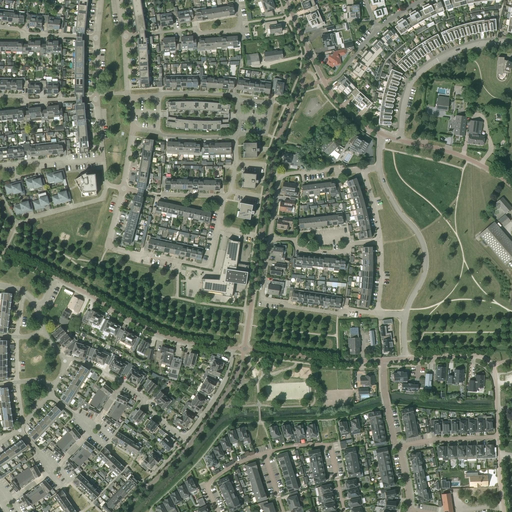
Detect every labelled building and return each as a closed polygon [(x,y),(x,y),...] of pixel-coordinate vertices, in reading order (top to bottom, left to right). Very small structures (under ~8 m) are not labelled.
[(313,0),(311,0),(301,4),(302,7),(303,7),(303,8),(304,10),(308,8),(309,9),(309,11),(317,8),(316,5),(315,5),(313,0)] [(434,5),(433,5),(437,14),(444,11),(441,2),(440,2),(439,0),(437,0),(436,1),(437,3),(434,5)] [(453,8),(450,0),(442,0),(443,1),(447,11),(453,8)] [(450,0),(453,8),(460,6),(458,0),(450,0)] [(275,7),(274,3),(263,7),(264,12),(263,13),(265,17),(264,17),(264,18),(274,16),(272,10),(274,9),(274,10),(275,10),(274,7),(275,7)] [(353,4),(353,3),(346,3),(346,13),(359,12),(359,9),(358,9),(358,8),(358,6),(353,6),(353,4)] [(234,14),(234,11),(235,11),(234,6),(233,6),(233,4),(227,5),(227,7),(229,15),(235,14),(234,14)] [(437,14),(433,5),(430,7),(428,4),(425,5),(431,17),(437,14)] [(385,5),(378,7),(378,10),(373,12),(374,15),(375,14),(376,16),(376,18),(388,14),(385,5)] [(431,17),(425,5),(422,7),(424,9),(420,11),(425,20),(431,17)] [(177,13),(177,11),(177,7),(173,8),(174,12),(175,18),(178,17),(179,23),(179,24),(185,23),(183,12),(177,13)] [(195,8),(192,9),(193,15),(196,15),(197,20),(196,20),(196,21),(202,20),(201,11),(200,9),(195,10),(195,8)] [(311,14),(306,15),(305,16),(308,22),(320,17),(317,11),(319,10),(317,8),(309,11),(310,13),(311,14)] [(189,11),(183,12),(185,23),(191,22),(191,21),(190,21),(190,18),(193,17),(193,15),(192,9),(188,9),(189,11)] [(425,20),(420,11),(419,11),(416,13),(415,11),(412,12),(419,24),(425,20)] [(19,12),(19,14),(18,23),(24,23),(23,23),(24,19),(27,20),(28,13),(24,13),(24,12),(19,12)] [(175,18),(174,12),(171,12),(171,14),(165,15),(167,25),(173,24),(172,18),(175,18)] [(359,12),(346,13),(347,23),(354,23),(354,19),(359,19),(359,12)] [(419,24),(412,12),(409,14),(411,16),(407,18),(407,19),(412,27),(419,24)] [(28,13),(27,20),(27,22),(30,23),(29,26),(35,27),(36,16),(31,15),(31,14),(28,13)] [(167,25),(165,15),(159,16),(159,14),(156,15),(157,21),(160,20),(161,26),(167,25)] [(36,16),(35,27),(41,28),(41,27),(42,21),(45,22),(45,15),(42,15),(42,17),(36,16)] [(45,15),(45,22),(48,22),(47,28),(53,29),(54,18),(48,17),(49,16),(45,15)] [(60,19),(54,18),(53,29),(59,30),(59,29),(60,23),(63,24),(63,17),(60,17),(60,19)] [(320,17),(308,22),(309,25),(310,24),(311,26),(312,28),(316,26),(317,29),(325,25),(324,22),(322,22),(320,17)] [(402,19),(399,20),(407,31),(412,27),(407,19),(404,21),(402,19)] [(407,31),(399,20),(397,22),(398,25),(395,27),(401,35),(407,31)] [(275,25),(275,21),(264,23),(265,29),(269,29),(270,34),(274,33),(274,35),(278,34),(278,33),(281,32),(280,25),(275,25)] [(483,21),(477,22),(478,31),(479,31),(479,33),(481,33),(482,33),(482,32),(485,32),(484,30),(483,21)] [(478,31),(477,22),(470,23),(473,32),(473,34),(473,35),(475,34),(476,34),(476,33),(479,33),(479,31),(478,31)] [(470,23),(464,24),(467,34),(468,35),(468,36),(469,35),(471,35),(470,34),(473,34),(473,32),(470,23)] [(144,24),(136,26),(136,29),(137,29),(137,30),(137,31),(139,31),(139,35),(144,34),(144,30),(145,30),(144,24)] [(464,24),(458,26),(461,35),(462,37),(462,38),(464,37),(465,36),(465,35),(468,35),(467,34),(464,24)] [(461,35),(458,26),(452,28),(456,37),(457,39),(458,39),(459,38),(459,37),(462,37),(461,35)] [(84,28),(76,27),(76,32),(77,33),(77,37),(83,37),(83,33),(84,33),(84,32),(84,31),(84,28)] [(456,37),(452,28),(446,30),(450,39),(451,41),(453,41),(454,40),(454,39),(457,39),(456,37)] [(385,32),(393,41),(399,37),(392,29),(389,32),(387,29),(385,32)] [(450,39),(446,30),(440,33),(445,43),(446,43),(446,44),(448,43),(449,42),(448,41),(451,41),(450,39)] [(326,41),(327,47),(338,45),(335,32),(321,35),(323,41),(326,41)] [(381,38),(381,39),(388,46),(393,41),(385,32),(382,34),(384,36),(381,38)] [(139,35),(140,39),(138,39),(138,40),(138,41),(138,45),(146,44),(146,39),(145,39),(144,34),(139,35)] [(438,34),(432,37),(436,46),(437,46),(437,47),(438,48),(439,47),(440,46),(440,45),(443,45),(438,34)] [(77,37),(76,41),(75,41),(75,47),(83,47),(83,44),(83,43),(83,41),(82,41),(83,37),(77,37)] [(181,44),(178,44),(178,50),(182,50),(182,49),(187,48),(187,37),(180,38),(181,38),(181,44)] [(196,40),(193,40),(192,37),(193,37),(187,37),(187,48),(193,48),(193,49),(196,49),(196,43),(196,40)] [(237,37),(231,37),(232,46),(232,49),(240,48),(240,41),(237,41),(237,37)] [(275,37),(269,38),(270,42),(272,41),(273,47),(284,45),(283,39),(276,40),(275,37)] [(436,46),(432,37),(426,40),(431,49),(431,48),(432,50),(433,51),(434,50),(435,49),(435,48),(437,47),(437,46),(436,46)] [(178,50),(178,44),(175,44),(174,38),(175,38),(169,39),(170,51),(176,51),(176,50),(178,50)] [(170,51),(169,39),(162,39),(163,39),(163,45),(160,45),(161,54),(164,54),(164,53),(170,52),(170,51)] [(198,51),(205,51),(204,39),(199,40),(199,42),(196,43),(196,49),(197,49),(197,51),(198,51)] [(376,39),(374,42),(383,51),(388,46),(381,39),(378,41),(376,39)] [(426,40),(421,44),(426,52),(427,53),(428,54),(429,53),(430,52),(430,51),(432,50),(431,48),(431,49),(426,40)] [(25,45),(25,54),(28,54),(28,52),(34,52),(34,41),(33,41),(29,41),(28,41),(28,42),(28,45),(25,45)] [(35,41),(34,41),(34,52),(40,52),(40,54),(43,54),(43,45),(40,45),(40,42),(39,42),(39,41),(35,41)] [(46,45),(43,45),(43,57),(45,57),(45,54),(46,54),(52,54),(52,53),(52,42),(51,42),(51,41),(47,41),(47,42),(46,42),(46,45)] [(53,42),(52,42),(52,53),(58,53),(58,54),(61,54),(61,45),(58,45),(58,42),(57,42),(57,41),(53,41),(53,42)] [(371,49),(370,49),(378,56),(383,51),(374,42),(371,44),(373,46),(371,49)] [(16,43),(16,51),(16,54),(22,54),(25,54),(25,45),(22,45),(22,43),(16,43)] [(421,44),(416,47),(421,55),(423,57),(424,56),(425,55),(425,54),(427,53),(426,52),(421,44)] [(274,52),(271,52),(272,55),(278,55),(278,52),(285,50),(284,45),(273,47),(274,52)] [(421,55),(416,47),(411,51),(416,58),(417,58),(418,60),(420,59),(421,58),(420,57),(423,57),(421,55)] [(256,53),(252,54),(253,66),(259,66),(258,61),(262,61),(261,48),(256,49),(256,53)] [(248,49),(243,50),(244,62),(247,62),(248,67),(253,66),(252,54),(249,54),(248,49)] [(329,61),(327,63),(333,67),(334,64),(339,63),(338,58),(340,56),(344,55),(346,52),(345,49),(334,52),(332,55),(329,55),(328,57),(329,61)] [(366,50),(363,53),(373,61),(378,56),(370,49),(368,52),(366,50)] [(411,51),(406,55),(412,62),(413,64),(414,64),(415,63),(416,62),(415,61),(418,60),(417,58),(416,58),(411,51)] [(361,60),(369,66),(373,61),(363,53),(361,55),(363,57),(361,60)] [(272,55),(271,58),(276,59),(275,64),(286,65),(286,66),(287,66),(287,60),(278,59),(278,55),(272,55)] [(412,62),(406,55),(401,59),(407,66),(408,66),(409,67),(409,68),(411,66),(411,65),(413,64),(412,62)] [(503,73),(503,70),(510,72),(511,65),(511,61),(508,60),(507,61),(504,60),(504,58),(499,57),(500,56),(499,56),(499,57),(498,57),(497,73),(503,73)] [(407,66),(401,59),(396,63),(404,72),(405,71),(405,72),(406,70),(407,69),(406,69),(409,67),(408,66),(407,66)] [(369,66),(361,60),(360,61),(358,63),(356,62),(354,65),(364,72),(369,66)] [(272,69),(272,72),(278,73),(278,70),(285,71),(286,65),(275,64),(275,69),(272,69)] [(364,72),(354,65),(352,67),(354,69),(352,72),(354,74),(357,76),(360,78),(364,72)] [(401,77),(400,76),(402,74),(391,69),(389,75),(398,79),(400,79),(400,80),(401,78),(401,77)] [(389,75),(387,81),(396,84),(398,85),(399,83),(399,82),(398,82),(400,79),(398,79),(389,75)] [(341,83),(338,86),(337,87),(342,92),(351,83),(344,76),(339,81),(341,83)] [(228,80),(228,89),(234,89),(233,89),(234,84),(236,84),(236,78),(229,77),(228,80)] [(25,87),(25,81),(25,78),(21,78),(16,78),(16,89),(22,90),(22,89),(22,87),(25,87)] [(283,95),(284,87),(283,88),(283,83),(280,83),(280,79),(274,78),(272,88),(275,88),(274,94),(283,95)] [(51,93),(52,93),(52,82),(52,80),(46,80),(46,81),(43,81),(43,87),(46,87),(46,93),(47,93),(47,94),(51,94),(51,93)] [(25,81),(25,87),(28,87),(28,93),(29,93),(33,93),(34,93),(34,82),(28,82),(28,81),(25,81)] [(34,82),(34,93),(35,93),(39,94),(39,93),(40,93),(40,87),(43,87),(43,81),(40,81),(40,82),(34,82)] [(58,82),(52,82),(52,93),(53,93),(53,94),(57,94),(57,93),(58,93),(58,87),(61,87),(61,81),(58,81),(58,82)] [(396,84),(387,81),(385,87),(394,90),(396,90),(397,90),(397,89),(397,88),(396,87),(398,85),(396,84)] [(351,83),(342,92),(344,94),(346,95),(347,96),(350,93),(351,94),(352,95),(358,90),(351,83)] [(385,87),(383,93),(393,96),(393,95),(395,96),(396,94),(396,93),(394,93),(396,90),(394,90),(385,87)] [(83,90),(75,90),(75,96),(76,96),(76,100),(82,100),(82,96),(83,96),(83,94),(83,93),(83,90)] [(355,97),(352,101),(351,101),(356,106),(365,96),(358,90),(352,95),(354,97),(355,97)] [(383,93),(382,99),(391,101),(393,102),(394,102),(394,100),(394,99),(393,98),(395,96),(393,95),(393,96),(383,93)] [(365,96),(356,106),(358,108),(359,107),(359,108),(361,110),(364,106),(367,109),(372,103),(365,96)] [(449,100),(438,98),(437,109),(448,110),(449,100)] [(72,105),(72,110),(76,110),(84,109),(84,106),(83,106),(83,105),(83,104),(82,104),(82,100),(76,100),(77,104),(72,105)] [(47,110),(44,110),(44,113),(45,120),(54,119),(53,117),(52,106),(52,107),(52,106),(47,107),(48,107),(46,107),(47,107),(47,110)] [(62,108),(58,109),(58,106),(59,106),(57,106),(53,106),(52,106),(53,117),(59,117),(59,118),(63,118),(62,108)] [(35,108),(34,108),(36,119),(36,121),(45,120),(44,113),(44,110),(41,110),(40,108),(41,108),(39,108),(39,107),(35,108)] [(26,111),(26,115),(27,122),(36,121),(36,119),(34,108),(30,108),(30,109),(28,109),(29,109),(29,111),(26,111)] [(23,109),(17,110),(18,118),(18,122),(23,121),(24,122),(27,122),(26,115),(23,116),(22,110),(23,110),(23,109)] [(464,133),(465,128),(466,117),(456,116),(454,134),(464,136),(464,133)] [(389,119),(379,118),(379,125),(389,129),(390,125),(391,125),(391,123),(391,122),(390,122),(391,119),(389,119)] [(470,121),(469,129),(468,134),(481,136),(482,122),(470,121)] [(481,136),(468,134),(467,143),(483,145),(484,136),(481,136)] [(352,144),(352,145),(349,149),(354,152),(357,148),(363,152),(367,144),(361,140),(361,139),(357,137),(356,137),(353,135),(349,142),(352,144)] [(327,156),(339,145),(331,137),(320,148),(327,156)] [(57,145),(57,153),(63,153),(63,152),(62,147),(65,146),(65,140),(62,140),(61,141),(59,141),(57,143),(57,145)] [(29,144),(29,143),(29,142),(26,142),(26,144),(27,154),(30,154),(30,156),(36,155),(35,144),(29,144)] [(256,152),(259,152),(259,149),(258,149),(258,143),(256,143),(243,143),(244,143),(245,149),(243,149),(245,149),(245,151),(243,151),(243,152),(245,152),(245,157),(243,157),(243,158),(257,157),(256,152)] [(23,145),(17,146),(19,157),(24,156),(24,154),(27,154),(26,144),(23,144),(23,145)] [(339,145),(331,153),(337,159),(343,148),(339,145)] [(298,166),(301,163),(297,159),(296,159),(295,159),(296,155),(292,155),(291,154),(290,155),(288,155),(288,154),(284,153),(284,156),(282,156),(282,158),(283,159),(283,161),(287,162),(287,163),(289,163),(290,162),(291,162),(293,163),(293,165),(298,166)] [(65,178),(64,176),(61,177),(61,173),(55,175),(55,173),(47,175),(49,182),(55,181),(55,183),(63,181),(62,179),(65,178)] [(81,176),(74,180),(81,193),(96,192),(94,175),(86,176),(85,177),(84,174),(85,174),(85,173),(81,176)] [(243,173),(244,173),(244,179),(242,179),(244,179),(244,182),(242,181),(242,182),(243,182),(243,187),(241,187),(241,188),(255,189),(255,185),(255,184),(255,183),(258,183),(258,180),(257,180),(257,174),(256,174),(243,173)] [(165,187),(165,188),(171,188),(171,177),(165,177),(165,176),(162,176),(162,187),(165,187)] [(214,181),(214,190),(220,190),(220,189),(219,189),(219,184),(223,184),(223,177),(220,177),(219,178),(214,178),(214,181)] [(43,179),(40,180),(40,179),(35,180),(34,178),(26,181),(28,188),(34,186),(34,188),(42,186),(42,185),(44,185),(43,179)] [(349,187),(358,184),(356,179),(356,178),(352,180),(352,178),(346,180),(347,182),(349,187)] [(137,188),(138,188),(137,192),(142,193),(143,189),(148,189),(149,184),(146,183),(137,182),(137,185),(137,186),(137,188)] [(13,192),(14,194),(20,192),(21,195),(25,194),(22,183),(14,186),(13,184),(5,186),(7,194),(13,192)] [(286,191),(286,194),(286,195),(296,196),(297,190),(294,189),(295,184),(283,183),(282,191),(286,191)] [(358,184),(349,187),(349,188),(351,192),(351,193),(360,190),(358,184)] [(361,196),(360,190),(351,193),(352,198),(353,198),(361,196)] [(53,197),(55,204),(63,202),(62,200),(68,199),(66,192),(58,194),(59,195),(53,197)] [(137,192),(136,195),(135,195),(135,197),(135,198),(134,197),(133,201),(141,203),(143,197),(142,197),(142,193),(137,192)] [(361,196),(353,198),(353,199),(354,203),(354,204),(363,201),(361,196)] [(49,204),(47,197),(39,199),(40,200),(34,202),(36,209),(44,207),(43,206),(49,204)] [(506,214),(511,208),(502,197),(496,203),(497,203),(495,205),(498,209),(500,207),(506,214)] [(285,200),(284,203),(280,203),(279,210),(290,212),(291,207),(293,207),(294,201),(285,200)] [(365,207),(363,201),(354,204),(355,209),(356,209),(356,210),(365,207)] [(32,208),(30,203),(28,203),(28,202),(20,204),(21,206),(15,207),(15,209),(14,209),(16,213),(17,215),(25,212),(24,211),(30,209),(29,208),(32,208)] [(161,211),(163,203),(157,202),(156,208),(153,207),(152,213),(155,214),(155,213),(161,214),(161,211)] [(253,214),(254,211),(253,211),(254,205),(252,205),(239,203),(241,203),(240,209),(238,209),(240,209),(239,211),(238,211),(239,212),(238,217),(237,217),(250,220),(251,215),(250,215),(251,214),(253,214)] [(139,213),(131,211),(130,214),(130,216),(137,218),(140,219),(141,214),(139,213)] [(355,221),(358,221),(367,219),(366,213),(357,215),(354,216),(355,221)] [(505,215),(498,220),(504,227),(510,221),(505,215)] [(282,217),(282,221),(278,220),(277,228),(287,229),(287,225),(288,224),(292,225),(293,219),(282,217)] [(511,262),(511,242),(494,222),(479,235),(505,265),(508,263),(510,264),(511,262)] [(370,231),(360,232),(361,233),(360,233),(361,237),(362,240),(368,239),(367,237),(371,237),(371,236),(370,231)] [(133,234),(125,232),(124,235),(124,237),(134,240),(136,235),(133,234)] [(153,249),(155,241),(149,240),(150,236),(147,235),(146,241),(149,242),(148,247),(147,247),(147,248),(153,249)] [(134,240),(124,237),(123,239),(123,240),(123,241),(123,242),(123,243),(123,244),(124,244),(125,245),(125,246),(126,246),(127,246),(132,248),(134,240)] [(234,283),(246,285),(248,268),(236,266),(240,242),(233,241),(233,240),(229,239),(228,239),(219,280),(201,279),(202,279),(202,283),(201,290),(222,293),(222,295),(232,297),(234,283)] [(285,250),(286,246),(274,246),(274,247),(273,255),(276,255),(275,260),(284,261),(285,255),(282,254),(282,250),(285,250)] [(363,254),(372,253),(372,248),(372,247),(368,247),(368,246),(362,246),(362,248),(362,253),(363,253),(363,254)] [(301,268),(301,265),(302,256),(296,256),(296,259),(293,258),(293,267),(294,267),(301,268)] [(346,260),(340,260),(339,268),(344,269),(344,270),(348,270),(348,264),(345,264),(345,261),(346,261),(346,260)] [(275,263),(274,267),(271,266),(270,270),(270,274),(280,276),(281,271),(284,271),(285,265),(275,263)] [(272,294),(278,295),(279,289),(283,290),(284,283),(274,281),(274,285),(268,285),(267,293),(268,294),(269,295),(271,295),(272,294)] [(290,289),(289,290),(288,296),(292,297),(291,300),(291,301),(297,301),(298,290),(293,290),(293,288),(290,287),(290,289)] [(335,299),(335,298),(334,307),(340,308),(340,307),(340,304),(343,304),(344,298),(341,298),(341,297),(336,296),(335,299)] [(77,313),(83,301),(73,297),(68,308),(77,313)] [(360,300),(358,300),(357,307),(365,308),(365,307),(368,307),(369,307),(369,302),(369,301),(360,300)] [(10,307),(0,305),(0,312),(9,313),(9,310),(11,310),(11,307),(10,307)] [(58,323),(66,327),(69,320),(67,319),(70,313),(64,310),(58,323)] [(92,323),(97,313),(94,311),(93,311),(91,310),(90,312),(87,311),(82,321),(86,323),(88,322),(89,321),(92,323)] [(92,323),(91,326),(99,330),(101,327),(105,320),(102,318),(103,316),(101,315),(101,314),(97,313),(92,323)] [(101,327),(99,330),(100,330),(102,332),(102,334),(108,336),(107,336),(108,336),(109,333),(114,323),(111,321),(110,322),(108,321),(105,320),(101,327)] [(118,325),(114,323),(109,333),(118,337),(122,330),(119,329),(120,327),(118,326),(118,325)] [(7,326),(0,324),(0,331),(4,332),(7,332),(7,328),(9,328),(9,326),(7,326)] [(382,349),(383,353),(387,352),(387,351),(392,351),(391,347),(392,347),(392,340),(390,341),(389,335),(385,335),(384,326),(380,327),(381,337),(382,336),(383,340),(383,343),(383,345),(384,348),(382,349)] [(61,340),(67,335),(60,327),(56,331),(55,331),(53,332),(53,333),(52,334),(53,335),(53,336),(54,338),(55,337),(57,339),(59,338),(61,340)] [(350,348),(350,354),(359,354),(359,347),(360,347),(360,338),(358,338),(358,328),(349,328),(350,338),(348,338),(348,348),(350,348)] [(124,331),(122,330),(118,337),(121,339),(120,340),(126,344),(131,334),(128,332),(127,332),(125,331),(124,331)] [(131,334),(126,344),(131,346),(130,348),(130,349),(133,351),(139,341),(136,339),(137,337),(135,336),(134,335),(131,334)] [(61,340),(59,342),(60,342),(59,343),(61,345),(62,345),(64,347),(65,346),(67,348),(73,342),(74,342),(76,340),(73,336),(71,337),(70,338),(67,335),(61,340)] [(150,360),(153,350),(150,349),(147,348),(150,343),(143,340),(140,345),(139,346),(138,347),(138,348),(138,349),(137,350),(144,354),(148,356),(147,359),(150,360)] [(73,342),(67,348),(68,349),(73,351),(72,353),(75,354),(79,356),(82,345),(76,343),(74,342),(73,342)] [(82,345),(79,356),(82,357),(83,356),(86,357),(86,355),(89,356),(92,348),(82,345)] [(162,346),(162,347),(160,353),(162,353),(160,360),(161,360),(161,363),(166,365),(167,360),(166,360),(169,348),(162,346)] [(102,353),(92,348),(89,356),(92,357),(91,359),(93,360),(93,361),(97,363),(102,353)] [(174,350),(169,348),(166,360),(167,360),(166,365),(169,366),(170,362),(171,357),(173,358),(174,352),(173,352),(174,350)] [(111,357),(102,353),(97,363),(100,364),(101,364),(103,365),(104,363),(107,364),(111,357)] [(197,359),(197,356),(197,355),(196,354),(196,353),(193,353),(192,354),(190,353),(189,355),(186,354),(183,365),(188,367),(190,365),(190,364),(194,365),(196,359),(197,359)] [(112,354),(111,357),(107,364),(110,366),(109,368),(111,369),(111,370),(114,372),(120,362),(116,360),(117,358),(117,357),(112,354)] [(210,360),(211,361),(210,362),(209,364),(210,365),(211,366),(222,370),(223,367),(222,366),(223,363),(221,362),(225,355),(222,355),(221,359),(212,355),(210,360)] [(120,362),(114,372),(118,373),(121,374),(122,372),(124,374),(130,364),(126,361),(124,362),(123,364),(120,362)] [(172,362),(169,372),(167,378),(177,381),(178,375),(181,364),(180,364),(181,364),(172,362)] [(135,367),(130,364),(124,374),(127,375),(126,377),(128,379),(128,380),(131,382),(137,372),(134,370),(135,369),(135,367)] [(80,369),(79,372),(78,372),(87,377),(92,369),(85,366),(84,368),(80,365),(79,368),(80,369)] [(206,369),(204,373),(215,378),(216,375),(218,376),(219,374),(220,374),(222,370),(211,366),(210,369),(208,369),(206,369)] [(437,374),(436,374),(435,378),(445,379),(445,367),(440,367),(437,367),(437,374)] [(463,378),(462,378),(462,374),(463,374),(463,370),(460,370),(455,370),(454,376),(448,376),(448,383),(454,383),(454,382),(458,382),(458,383),(462,383),(462,382),(463,382),(463,378)] [(77,374),(75,377),(83,382),(87,377),(78,372),(79,372),(77,371),(76,373),(77,374)] [(403,382),(407,382),(407,381),(408,380),(408,374),(407,374),(407,373),(403,373),(402,371),(403,371),(397,372),(397,373),(393,373),(393,374),(392,374),(392,381),(394,381),(394,382),(403,382)] [(141,374),(137,372),(131,382),(134,384),(135,383),(137,385),(139,383),(141,385),(148,375),(143,372),(141,373),(141,374)] [(215,378),(204,373),(202,377),(204,379),(205,380),(203,383),(213,389),(215,385),(214,385),(215,382),(214,381),(215,378)] [(366,385),(374,385),(374,375),(366,376),(366,377),(360,378),(360,384),(366,384),(366,385)] [(484,376),(476,375),(475,381),(470,381),(469,391),(476,392),(476,387),(483,388),(484,376)] [(74,379),(72,382),(72,383),(80,388),(83,382),(75,377),(74,376),(72,378),(74,379)] [(153,390),(156,386),(148,379),(143,386),(145,388),(144,389),(146,391),(146,392),(148,393),(149,393),(150,394),(150,393),(151,393),(153,391),(153,390)] [(70,385),(68,388),(77,393),(80,388),(72,383),(72,382),(70,381),(69,384),(70,385)] [(407,382),(403,382),(403,384),(402,384),(401,390),(408,390),(408,391),(407,391),(411,391),(418,391),(418,385),(411,385),(411,384),(412,384),(408,384),(407,384),(407,382)] [(213,389),(203,383),(198,392),(205,396),(207,393),(209,394),(210,392),(211,392),(213,389)] [(99,386),(97,388),(99,389),(100,390),(101,389),(108,395),(112,390),(105,384),(101,388),(99,386)] [(0,395),(8,395),(8,394),(7,391),(9,391),(9,388),(5,388),(4,387),(0,387),(0,395)] [(67,390),(65,393),(73,398),(77,393),(68,388),(67,387),(65,389),(67,390)] [(158,405),(166,396),(163,394),(163,393),(164,390),(160,387),(152,396),(155,398),(153,400),(156,401),(155,402),(158,405)] [(99,389),(96,394),(105,400),(108,395),(101,389),(100,390),(99,389)] [(65,393),(64,392),(63,392),(62,394),(64,395),(61,399),(63,400),(62,402),(68,407),(73,398),(65,393)] [(205,396),(198,392),(193,400),(202,406),(204,403),(204,402),(205,400),(204,399),(205,396)] [(96,394),(92,399),(102,405),(105,400),(96,394)] [(117,401),(117,400),(125,405),(126,406),(126,407),(127,408),(129,405),(126,404),(128,399),(119,395),(117,401)] [(169,399),(166,396),(158,405),(161,407),(162,407),(164,409),(165,407),(168,409),(175,400),(172,397),(169,398),(169,399)] [(92,399),(89,404),(89,405),(90,406),(98,410),(102,405),(92,399)] [(9,401),(0,402),(0,407),(0,408),(10,407),(9,403),(11,403),(11,400),(9,401)] [(117,400),(117,401),(114,406),(123,412),(126,407),(126,406),(125,405),(117,400)] [(202,406),(193,400),(190,403),(189,402),(187,402),(184,406),(194,413),(196,410),(197,412),(199,409),(200,409),(202,406)] [(88,403),(87,405),(89,407),(87,412),(96,416),(99,410),(98,410),(90,406),(89,405),(89,404),(88,403)] [(51,411),(58,418),(65,411),(59,406),(57,408),(55,406),(53,409),(51,408),(49,410),(51,411)] [(114,406),(111,411),(120,416),(123,412),(114,406)] [(194,413),(184,406),(182,410),(183,412),(184,413),(181,416),(191,422),(193,419),(192,419),(194,416),(192,415),(194,413)] [(11,407),(10,407),(0,408),(1,415),(11,413),(10,410),(12,409),(11,407)] [(144,415),(145,414),(144,413),(144,412),(142,411),(141,411),(139,409),(138,411),(135,409),(128,418),(132,421),(134,421),(135,420),(138,422),(142,417),(143,418),(145,416),(144,415)] [(51,411),(48,414),(47,413),(45,415),(46,416),(47,416),(54,422),(58,418),(51,411)] [(111,411),(107,416),(114,422),(115,421),(116,422),(117,421),(120,416),(111,411)] [(11,413),(1,415),(2,421),(11,419),(11,416),(13,416),(12,413),(11,413)] [(416,413),(415,413),(403,416),(404,421),(415,419),(415,416),(416,416),(416,413)] [(483,419),(483,423),(486,423),(486,431),(492,431),(492,426),(493,426),(493,423),(492,423),(491,416),(486,416),(486,415),(482,415),(483,419)] [(47,416),(46,416),(44,418),(43,417),(41,419),(42,420),(49,427),(54,422),(47,416)] [(107,416),(103,420),(111,426),(114,423),(117,424),(118,422),(117,421),(116,422),(115,421),(114,422),(107,416)] [(179,419),(178,419),(176,418),(173,423),(182,429),(184,427),(186,428),(188,425),(189,426),(191,422),(181,416),(179,419)] [(469,432),(475,432),(474,424),(474,419),(468,419),(468,418),(465,418),(465,420),(465,424),(466,424),(469,424),(469,432)] [(483,423),(483,419),(477,419),(477,418),(474,418),(474,419),(474,424),(477,424),(478,431),(483,431),(483,423)] [(11,419),(2,421),(3,431),(11,430),(10,426),(12,426),(12,422),(14,422),(13,419),(11,419)] [(148,432),(150,430),(154,433),(158,428),(156,426),(158,424),(155,421),(154,422),(151,420),(150,421),(147,419),(143,424),(146,426),(144,428),(148,432)] [(353,419),(354,420),(351,421),(352,428),(350,429),(351,435),(360,433),(359,427),(360,426),(359,423),(358,423),(357,419),(353,419)] [(451,425),(452,433),(457,432),(457,425),(457,419),(448,419),(448,420),(448,425),(451,425)] [(460,425),(460,432),(466,432),(466,424),(465,424),(465,420),(460,420),(460,419),(457,419),(457,425),(460,425)] [(42,420),(40,423),(38,422),(36,424),(38,425),(45,432),(49,427),(42,420)] [(439,420),(430,420),(431,426),(434,426),(434,434),(440,433),(440,426),(439,420)] [(442,420),(439,420),(440,426),(443,426),(443,433),(449,433),(448,425),(448,420),(442,421),(442,420)] [(348,434),(346,422),(343,422),(339,422),(340,427),(339,427),(339,430),(340,430),(341,435),(348,434)] [(309,433),(306,434),(306,436),(309,436),(309,438),(316,437),(315,429),(314,424),(310,425),(307,426),(309,433)] [(38,425),(35,427),(34,426),(32,428),(33,429),(34,429),(41,436),(45,432),(38,425)] [(291,435),(294,435),(293,431),(290,432),(289,425),(286,426),(286,425),(282,426),(285,438),(291,436),(291,435)] [(298,427),(295,427),(297,434),(294,435),(295,438),(298,437),(298,439),(305,438),(302,425),(298,426),(298,427)] [(272,435),(273,441),(282,438),(281,432),(278,433),(276,426),(273,427),(273,426),(269,427),(270,432),(271,435),(272,435)] [(241,427),(237,429),(241,442),(247,441),(248,443),(251,442),(248,434),(246,435),(245,431),(244,431),(243,428),(241,428),(241,427)] [(68,429),(66,431),(67,432),(68,432),(69,433),(70,432),(76,439),(75,439),(76,440),(80,436),(74,428),(70,432),(68,429)] [(34,429),(33,429),(31,432),(30,431),(28,433),(31,436),(29,438),(34,443),(41,436),(34,429)] [(230,432),(228,433),(232,444),(238,442),(234,430),(230,431),(230,432)] [(68,432),(67,432),(63,436),(71,444),(75,439),(76,439),(70,432),(69,433),(68,432)] [(117,443),(122,435),(117,432),(112,440),(117,444),(117,443)] [(165,438),(159,443),(169,452),(172,448),(171,447),(173,445),(171,443),(174,440),(165,433),(163,436),(165,438)] [(127,438),(122,435),(117,443),(119,444),(121,446),(127,438)] [(71,444),(63,436),(59,441),(67,448),(71,444)] [(228,449),(229,451),(231,450),(226,437),(222,439),(223,439),(220,440),(224,450),(228,449)] [(131,441),(127,438),(121,446),(124,448),(124,447),(126,448),(131,441)] [(19,442),(16,444),(22,452),(30,447),(25,441),(23,442),(21,439),(18,441),(19,442)] [(59,441),(55,445),(56,446),(55,447),(63,453),(63,452),(67,448),(59,441)] [(136,444),(131,441),(126,448),(128,450),(131,452),(136,444)] [(92,456),(94,454),(91,451),(94,448),(87,442),(83,447),(91,452),(90,453),(91,454),(92,456)] [(136,444),(131,452),(133,454),(134,453),(136,454),(138,451),(140,452),(142,448),(141,447),(142,445),(141,445),(141,444),(138,442),(138,443),(137,442),(136,444)] [(14,446),(11,448),(17,456),(22,452),(16,444),(15,443),(13,444),(14,446)] [(54,444),(52,445),(55,448),(52,452),(60,458),(63,453),(63,452),(63,453),(55,447),(56,446),(55,445),(54,444)] [(466,446),(466,453),(467,459),(476,459),(476,453),(473,453),(473,445),(469,445),(469,446),(466,446)] [(476,446),(476,453),(476,459),(486,458),(486,452),(482,452),(482,445),(478,445),(478,446),(476,446)] [(486,446),(486,452),(486,458),(496,458),(496,452),(492,452),(492,445),(488,445),(488,446),(486,446)] [(9,449),(6,451),(6,452),(12,459),(17,456),(11,448),(10,446),(8,448),(9,449)] [(221,458),(222,460),(225,459),(219,446),(215,447),(216,448),(214,449),(218,459),(221,458)] [(448,460),(448,454),(445,454),(444,446),(440,446),(440,447),(438,447),(438,451),(437,451),(437,454),(438,454),(438,457),(442,457),(442,461),(448,461),(448,460)] [(457,459),(457,453),(454,453),(454,446),(450,446),(450,447),(447,447),(448,454),(448,460),(457,459)] [(467,459),(466,453),(463,453),(463,446),(459,446),(459,447),(457,447),(457,453),(457,459),(467,459)] [(83,447),(79,451),(87,459),(91,454),(90,453),(91,452),(83,447)] [(358,450),(357,447),(344,450),(344,451),(344,455),(345,454),(345,455),(355,453),(355,454),(356,453),(356,450),(358,450)] [(105,448),(98,455),(96,457),(100,461),(108,453),(109,453),(109,452),(105,448)] [(4,453),(1,455),(6,463),(12,459),(6,452),(6,451),(5,450),(3,451),(4,453)] [(147,457),(156,465),(158,462),(158,461),(160,459),(158,458),(160,455),(154,450),(147,457)] [(87,459),(79,451),(75,455),(83,463),(87,459)] [(279,461),(280,461),(289,458),(287,452),(277,455),(279,461)] [(420,452),(416,453),(416,452),(413,453),(413,454),(410,454),(411,461),(412,460),(421,458),(420,452)] [(108,453),(100,461),(104,465),(106,463),(113,456),(110,454),(109,453),(108,453)] [(209,456),(207,458),(208,459),(207,460),(209,464),(210,463),(211,466),(217,464),(212,454),(209,456)] [(75,455),(71,460),(77,467),(78,468),(79,467),(83,463),(75,455)] [(115,458),(113,456),(106,463),(110,467),(116,460),(115,459),(115,458)] [(156,465),(147,457),(141,465),(147,470),(149,468),(150,469),(152,467),(153,468),(156,465)] [(289,458),(280,461),(281,466),(291,463),(289,458)] [(423,458),(421,458),(412,460),(413,466),(424,464),(423,458)] [(71,460),(66,463),(72,471),(76,468),(78,470),(80,468),(79,467),(78,468),(77,467),(71,460)] [(118,462),(116,460),(110,467),(114,470),(120,463),(118,461),(118,462)] [(246,471),(256,468),(257,468),(255,462),(245,466),(246,471)] [(114,470),(112,472),(116,476),(124,468),(122,466),(123,466),(120,463),(114,470)] [(291,463),(281,466),(283,471),(292,468),(291,463)] [(424,464),(413,466),(414,472),(424,470),(425,470),(424,464)] [(29,465),(27,467),(28,468),(29,468),(30,469),(30,468),(35,477),(40,474),(36,466),(31,468),(29,465)] [(28,468),(24,471),(30,480),(35,477),(30,468),(30,469),(29,468),(28,468)] [(256,468),(246,471),(248,476),(258,473),(256,468)] [(294,473),(292,468),(283,471),(284,476),(294,473)] [(24,471),(19,475),(25,484),(30,480),(24,471)] [(478,472),(466,473),(466,477),(473,477),(474,486),(480,486),(480,485),(487,485),(486,476),(478,476),(478,472)] [(294,473),(284,476),(286,481),(296,478),(294,473)] [(78,485),(84,478),(80,474),(73,481),(77,486),(78,485)] [(19,475),(14,478),(13,479),(14,480),(20,487),(25,484),(19,475)] [(135,486),(134,486),(135,486),(139,482),(135,478),(135,477),(133,476),(132,476),(132,475),(128,479),(128,480),(135,486)] [(391,475),(381,477),(382,480),(379,480),(380,483),(383,482),(393,480),(391,475)] [(84,478),(78,485),(79,486),(79,487),(81,489),(90,480),(86,476),(84,478)] [(220,486),(231,481),(228,476),(218,481),(218,482),(217,483),(219,486),(219,485),(220,486)] [(324,476),(314,478),(313,478),(313,481),(312,482),(312,484),(325,482),(325,480),(326,480),(325,477),(324,477),(324,476)] [(13,477),(11,478),(13,481),(9,484),(16,491),(20,487),(14,480),(13,479),(14,478),(13,477)] [(286,481),(288,486),(297,483),(296,478),(286,481)] [(190,493),(198,489),(197,485),(195,486),(194,482),(193,483),(191,479),(189,480),(185,481),(190,493)] [(94,484),(90,480),(81,489),(84,491),(86,492),(94,484)] [(128,480),(124,483),(131,490),(134,486),(135,486),(128,480)] [(354,490),(359,489),(361,488),(360,483),(357,483),(356,480),(346,482),(346,484),(345,484),(346,488),(353,487),(354,490)] [(393,480),(383,482),(384,489),(391,488),(390,486),(394,485),(393,484),(394,484),(393,481),(393,480)] [(48,496),(50,494),(48,492),(52,488),(45,481),(41,485),(47,492),(47,493),(48,494),(47,494),(48,496)] [(231,481),(220,486),(222,492),(232,487),(231,484),(233,483),(232,481),(231,481)] [(427,481),(426,482),(416,484),(417,490),(428,488),(427,481)] [(131,490),(124,483),(120,487),(127,494),(131,490)] [(297,483),(288,486),(287,486),(289,492),(299,488),(297,483)] [(97,487),(94,484),(86,492),(87,494),(89,496),(98,487),(97,487)] [(41,485),(36,489),(42,498),(47,494),(48,494),(47,493),(47,492),(41,485)] [(178,488),(183,499),(189,497),(183,485),(180,486),(180,487),(178,488)] [(321,496),(326,495),(325,492),(332,491),(332,487),(331,487),(330,485),(317,487),(319,497),(321,496)] [(98,487),(97,487),(98,487),(89,496),(91,498),(92,498),(94,500),(102,491),(98,487)] [(127,494),(120,487),(117,491),(123,498),(127,494)] [(233,490),(232,487),(222,492),(224,497),(236,491),(235,489),(233,490)] [(264,493),(262,488),(253,491),(254,496),(264,493)] [(391,488),(384,489),(380,490),(381,493),(383,493),(385,499),(392,498),(393,497),(396,496),(395,494),(396,494),(395,490),(391,491),(391,488)] [(429,494),(428,488),(417,490),(418,495),(418,496),(429,494)] [(36,489),(31,492),(37,501),(42,498),(36,489)] [(356,499),(361,498),(361,495),(360,495),(359,489),(354,490),(348,491),(348,493),(347,493),(348,497),(355,496),(356,499)] [(65,496),(62,491),(54,497),(57,501),(65,496)] [(123,498),(117,491),(113,495),(120,501),(123,498)] [(237,493),(236,491),(224,497),(226,501),(237,497),(236,494),(237,493)] [(299,497),(297,491),(291,493),(292,497),(287,498),(287,499),(286,499),(287,503),(288,502),(289,504),(298,501),(297,498),(299,497)] [(31,492),(26,496),(31,504),(32,505),(33,505),(37,501),(31,492)] [(171,495),(176,505),(181,502),(176,492),(172,493),(173,494),(171,495)] [(265,493),(264,493),(254,496),(256,502),(267,499),(265,493)] [(444,511),(452,511),(450,493),(441,494),(444,511)] [(325,505),(328,504),(327,501),(334,500),(333,496),(332,496),(332,494),(326,495),(321,496),(322,502),(321,503),(322,506),(325,505)] [(418,496),(418,495),(418,496),(419,502),(422,501),(422,502),(425,502),(425,501),(431,500),(429,494),(418,496)] [(120,501),(113,495),(109,499),(116,505),(120,501)] [(26,496),(21,498),(25,507),(30,505),(32,507),(34,506),(33,505),(32,505),(31,504),(26,496)] [(66,498),(65,496),(57,501),(60,506),(68,500),(66,498)] [(238,500),(237,497),(226,501),(229,506),(238,502),(241,501),(240,499),(238,500)] [(165,501),(163,502),(168,511),(176,511),(177,511),(175,508),(174,509),(169,498),(165,500),(165,501)] [(362,507),(363,507),(361,498),(356,499),(349,500),(350,502),(349,503),(350,507),(357,505),(357,508),(362,507)] [(385,499),(384,507),(391,508),(395,509),(395,506),(396,506),(396,502),(392,502),(392,498),(385,499)] [(109,499),(106,503),(112,509),(116,505),(109,499)] [(68,500),(60,506),(63,510),(71,505),(69,503),(70,503),(68,500)] [(267,505),(265,501),(259,503),(261,509),(264,509),(265,511),(274,509),(273,507),(274,507),(273,503),(272,504),(272,503),(267,505)] [(298,501),(289,504),(289,506),(288,506),(290,510),(290,509),(291,510),(296,508),(297,511),(303,510),(301,504),(299,504),(298,501)] [(106,503),(105,502),(102,507),(106,511),(110,511),(113,509),(112,509),(106,503)] [(238,502),(229,506),(229,507),(228,507),(230,510),(231,511),(240,507),(238,502)] [(329,511),(336,509),(335,505),(334,505),(334,503),(328,504),(325,505),(325,509),(322,509),(322,511),(329,511)]
